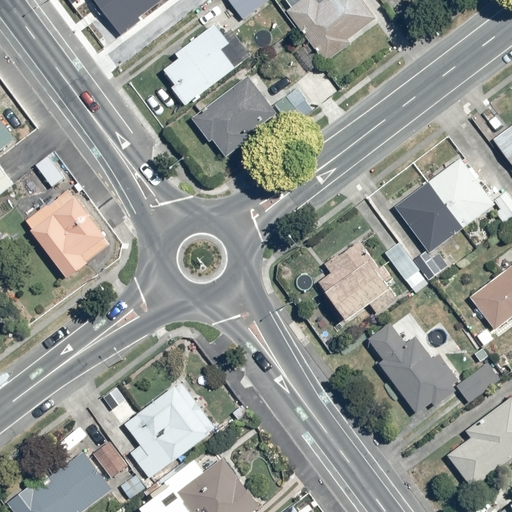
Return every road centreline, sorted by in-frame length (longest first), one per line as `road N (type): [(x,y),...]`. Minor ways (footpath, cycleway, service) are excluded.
road 1 (tertiary): [(511,23),(235,231)]
road 2 (secondary): [(5,0),(172,223)]
road 3 (secondary): [(389,511),(225,292)]
road 4 (tertiary): [(165,283),(0,412)]
